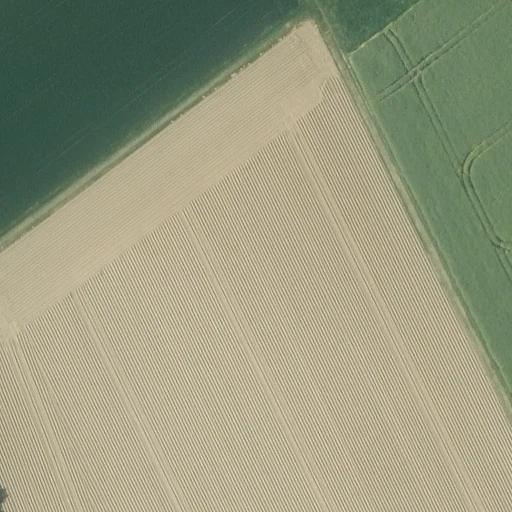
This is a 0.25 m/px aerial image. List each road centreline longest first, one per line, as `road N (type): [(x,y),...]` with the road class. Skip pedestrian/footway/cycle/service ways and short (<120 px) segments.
road 1 (track): [(305,0),(511,410)]
road 2 (track): [(307,3),(0,264)]
